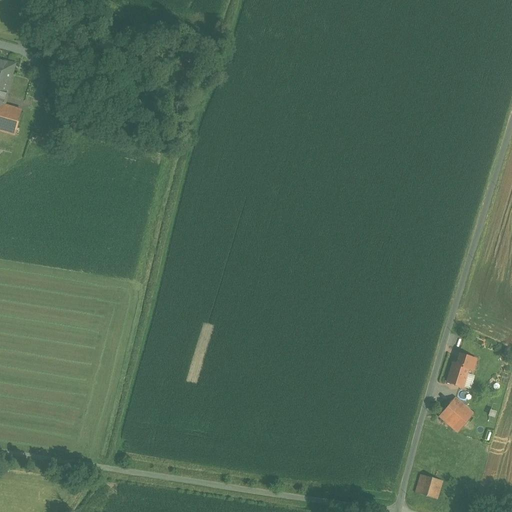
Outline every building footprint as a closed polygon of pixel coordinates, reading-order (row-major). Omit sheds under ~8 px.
[(0,104),(3,106),(14,65),(0,60),(0,104)] [(0,131),(16,136),(23,111),(3,106),(0,104),(0,131)] [(454,363),(448,382),(463,387),(469,368),(454,363)] [(455,398),(440,416),(459,432),(474,414),(455,398)] [(421,477),(416,494),(437,500),(442,483),(421,477)]
